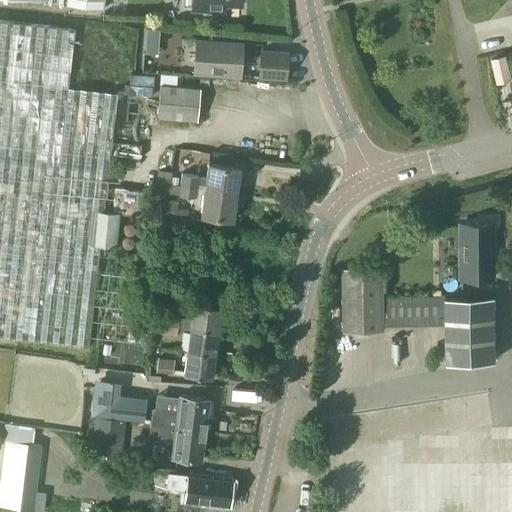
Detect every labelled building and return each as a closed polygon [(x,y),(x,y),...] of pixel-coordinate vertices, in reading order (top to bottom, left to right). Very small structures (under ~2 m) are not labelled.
[(181,0),(181,7),(190,8),(190,10),(224,12),(225,3),(242,4),(242,0),(181,0)] [(0,336),(88,347),(101,245),(90,244),(94,210),(104,211),(117,92),(68,86),(75,29),(0,20),(0,336)] [(144,38),(157,39),(157,29),(145,28),(144,38)] [(194,71),(238,75),(242,43),(197,39),(194,71)] [(260,50),(258,76),(285,78),(287,52),(260,50)] [(503,55),(490,58),(495,83),(509,80),(503,55)] [(157,116),(197,119),(199,87),(159,84),(157,116)] [(181,174),(179,186),(236,194),(239,167),(207,163),(204,185),(197,184),(198,176),(181,174)] [(158,169),(155,191),(169,193),(178,194),(179,186),(169,185),(171,171),(158,169)] [(236,194),(179,186),(178,194),(178,195),(195,198),(196,193),(203,194),(201,215),(232,220),(236,194)] [(176,205),(177,197),(168,196),(166,213),(187,216),(188,207),(176,205)] [(153,199),(152,207),(166,208),(167,200),(153,199)] [(155,218),(164,219),(165,210),(156,209),(155,218)] [(101,245),(115,247),(119,213),(104,211),(94,210),(90,244),(101,245)] [(459,223),(460,277),(492,276),(492,222),(459,223)] [(381,266),(341,267),(342,331),(382,330),(382,325),(444,324),(444,362),(492,360),(492,297),(382,297),(381,266)] [(191,318),(189,328),(217,332),(220,307),(193,304),(191,318)] [(163,314),(162,325),(189,328),(191,318),(163,314)] [(162,325),(161,333),(176,335),(182,332),(189,333),(189,328),(162,325)] [(189,333),(186,351),(214,355),(217,332),(189,328),(189,333)] [(214,355),(186,351),(184,375),(211,379),(214,355)] [(158,356),(156,370),(172,372),(174,358),(158,356)] [(100,379),(96,411),(140,417),(141,405),(109,401),(112,381),(100,379)] [(152,408),(150,422),(205,429),(209,398),(179,395),(177,411),(152,408)] [(95,416),(91,455),(120,458),(124,419),(95,416)] [(205,429),(150,422),(148,437),(173,440),(171,456),(201,460),(205,429)] [(0,506),(32,509),(43,511),(43,510),(43,509),(45,495),(34,493),(39,446),(30,445),(14,443),(13,451),(3,450),(0,479),(0,506)] [(184,489),(183,499),(229,504),(232,479),(168,472),(166,487),(184,489)] [(78,511),(91,511),(92,502),(80,501),(78,511)]
